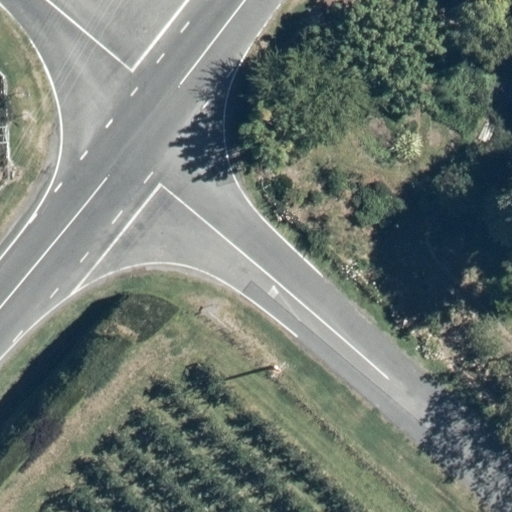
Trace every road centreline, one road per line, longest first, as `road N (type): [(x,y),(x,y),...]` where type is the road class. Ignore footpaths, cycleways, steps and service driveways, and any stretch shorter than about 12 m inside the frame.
road 1 (unclassified): [(120,165),(158,186),(511,509)]
road 2 (tertiary): [(120,165),(0,309)]
road 3 (unclassified): [(56,0),(172,98)]
road 4 (tertiary): [(247,0),(172,98)]
